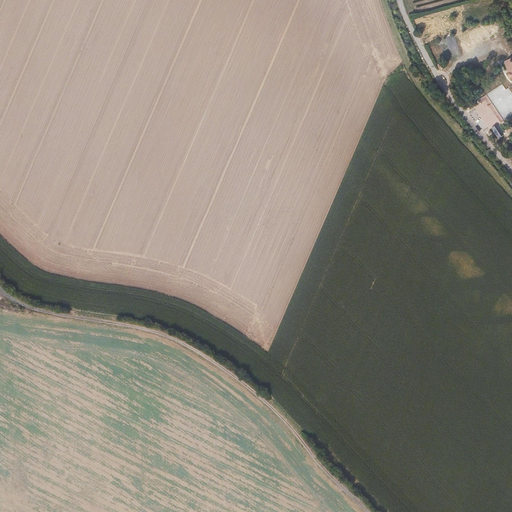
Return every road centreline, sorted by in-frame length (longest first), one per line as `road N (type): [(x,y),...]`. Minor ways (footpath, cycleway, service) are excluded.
road 1 (track): [(370,511),(264,400),(181,341),(33,307),(0,289)]
road 2 (unclassified): [(399,0),(459,110),(511,169)]
